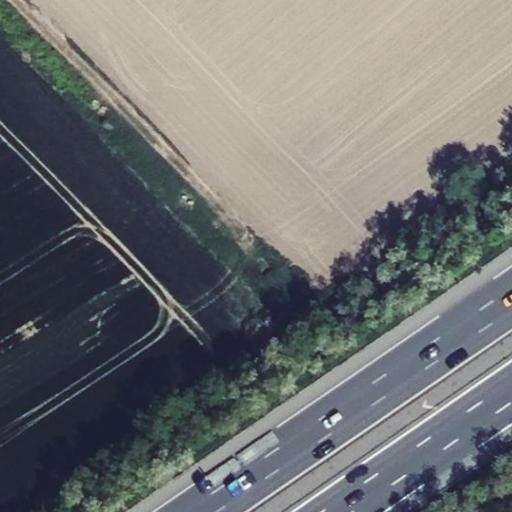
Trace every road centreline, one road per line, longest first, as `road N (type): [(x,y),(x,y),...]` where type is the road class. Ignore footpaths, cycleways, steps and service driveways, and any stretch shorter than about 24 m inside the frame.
road 1 (motorway): [(511,296),(198,511)]
road 2 (track): [(9,0),(264,254)]
road 3 (motorway): [(338,511),(511,392)]
